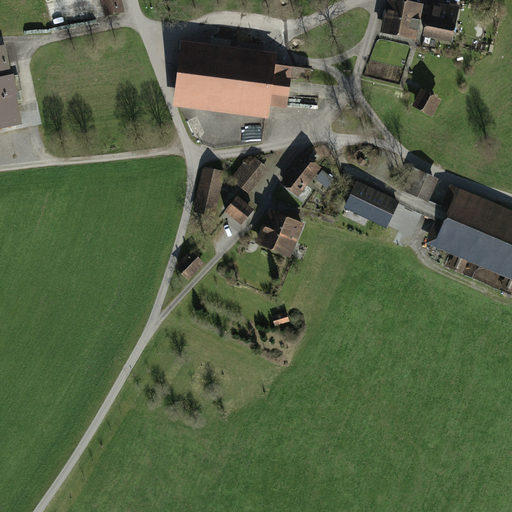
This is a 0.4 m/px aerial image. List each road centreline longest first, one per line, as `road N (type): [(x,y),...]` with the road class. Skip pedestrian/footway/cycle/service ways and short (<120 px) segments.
road 1 (unclassified): [(191,156),(190,192),(161,298),(38,511)]
road 2 (residential): [(511,197),(357,141),(191,156)]
road 3 (track): [(138,347),(262,215),(296,144)]
road 4 (track): [(43,163),(22,47),(140,20)]
road 5 (track): [(145,37),(198,25),(294,27),(352,0)]
road 6 (track): [(0,167),(186,145)]
road 7 (track): [(400,154),(357,94),(378,0)]
road 8 (unclassified): [(135,0),(191,156)]
